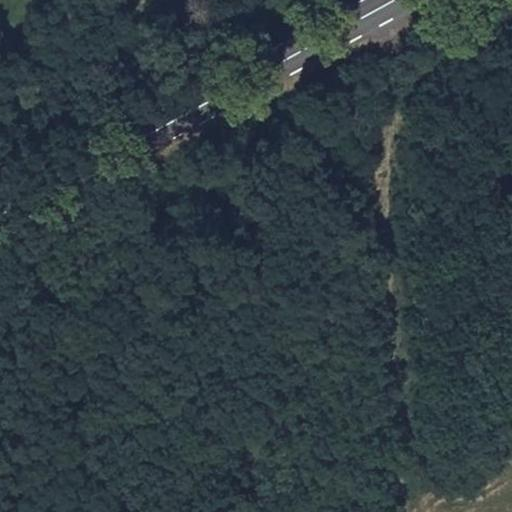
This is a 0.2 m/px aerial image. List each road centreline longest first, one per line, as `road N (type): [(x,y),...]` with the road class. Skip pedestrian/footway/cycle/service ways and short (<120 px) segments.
road 1 (track): [(409,511),(385,276),(383,6)]
road 2 (primary): [(0,215),(395,0)]
